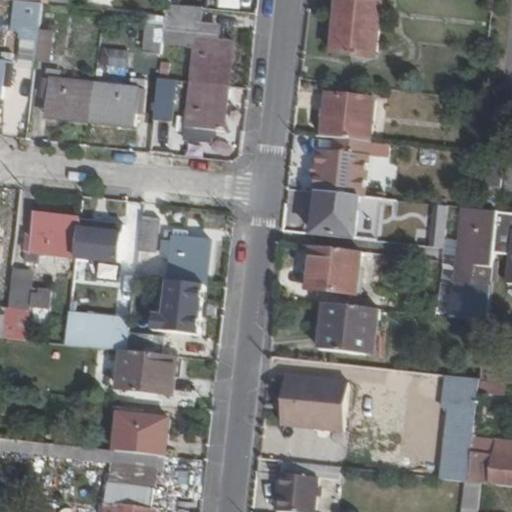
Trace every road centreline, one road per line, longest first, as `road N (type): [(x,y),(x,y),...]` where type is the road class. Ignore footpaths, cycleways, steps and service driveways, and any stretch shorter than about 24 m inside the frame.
road 1 (residential): [(268,192),(230,511)]
road 2 (residential): [(0,161),(268,192)]
road 3 (residential): [(289,0),(268,192)]
